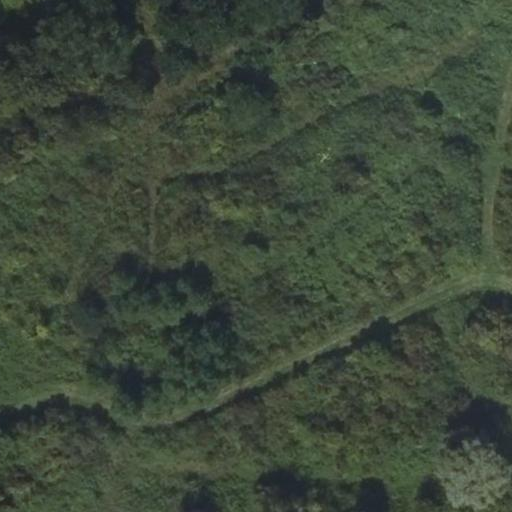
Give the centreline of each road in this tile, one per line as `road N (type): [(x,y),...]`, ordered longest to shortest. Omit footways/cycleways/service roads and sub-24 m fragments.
road 1 (track): [(511,296),(469,281),(167,424),(136,426),(45,397),(7,411),(0,423)]
road 2 (track): [(469,281),(488,249),(511,106)]
